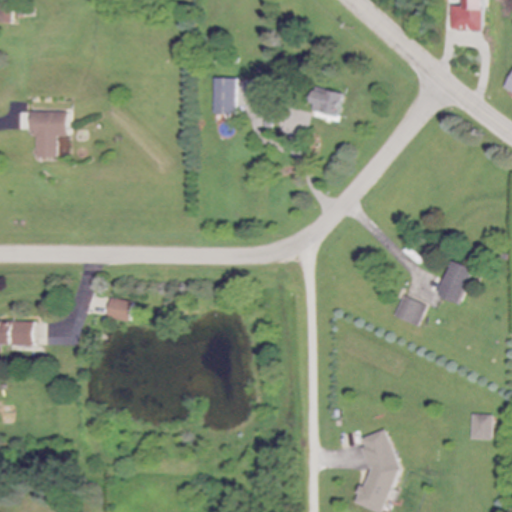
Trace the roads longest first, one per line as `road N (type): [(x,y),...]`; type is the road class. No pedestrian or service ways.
road 1 (residential): [(447,82),(304,244),(266,256),(0,255)]
road 2 (tertiary): [(355,0),(511,130)]
